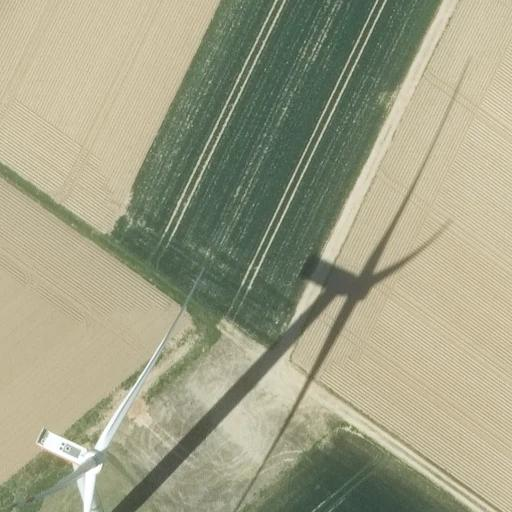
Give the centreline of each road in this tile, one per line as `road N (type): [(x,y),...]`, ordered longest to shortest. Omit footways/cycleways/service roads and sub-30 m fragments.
road 1 (track): [(486,511),(0,167)]
road 2 (track): [(449,0),(276,362),(151,484)]
